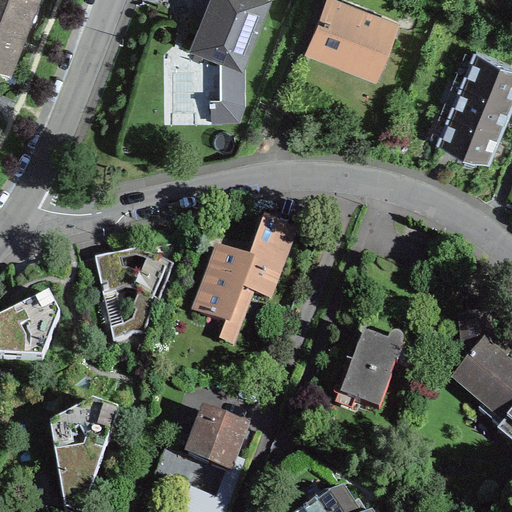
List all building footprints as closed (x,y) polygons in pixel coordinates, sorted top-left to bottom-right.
[(0,0),(0,62),(8,65),(24,24),(32,0),(0,0)] [(209,105),(213,105),(214,119),(238,118),(243,102),(243,59),(242,59),(256,24),(258,25),(264,9),(262,8),(265,0),(212,0),(205,19),(201,29),(199,29),(193,45),(212,52),(213,51),(221,54),(221,99),(216,100),(215,99),(209,99),(209,105)] [(326,53),(378,73),(398,23),(339,0),(325,0),(308,46),(326,53)] [(511,64),(476,50),(439,141),(451,146),(487,161),(511,100),(511,64)] [(269,299),(294,233),(272,225),(266,223),(252,262),(220,250),(196,312),(228,324),(242,288),(269,299)] [(136,251),(96,259),(113,342),(144,335),(155,302),(158,304),(174,265),(136,251)] [(39,299),(0,318),(0,357),(43,360),(60,316),(49,294),(39,299)] [(490,339),(488,318),(462,320),(465,354),(471,360),(455,380),(484,404),(479,410),(499,426),(505,419),(507,421),(504,425),(511,432),(511,369),(502,362),(509,354),(490,339)] [(359,346),(352,365),(358,367),(346,398),(379,410),(391,378),(390,378),(395,364),(397,364),(403,348),(402,347),(403,344),(403,341),(403,338),(401,336),(399,335),(396,334),(393,335),(391,336),(389,339),(388,342),(364,333),(359,346)] [(85,490),(91,492),(118,411),(117,410),(113,409),(93,402),(50,426),(62,494),(85,490)] [(211,458),(209,465),(228,472),(230,473),(234,462),(247,428),(213,415),(205,412),(190,450),(191,451),(211,458)] [(234,462),(230,473),(228,472),(217,501),(195,493),(188,511),(224,511),(242,465),(234,462)] [(380,469),(371,465),(368,474),(377,477),(380,469)] [(359,511),(352,501),(344,488),(333,496),(331,495),(329,494),(328,494),(326,495),(315,502),(316,504),(304,511),(359,511)]
